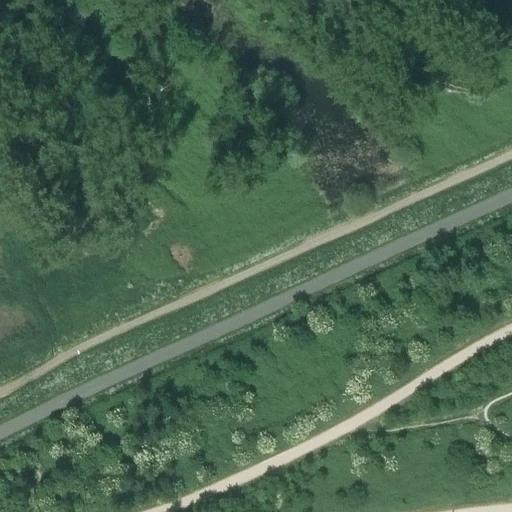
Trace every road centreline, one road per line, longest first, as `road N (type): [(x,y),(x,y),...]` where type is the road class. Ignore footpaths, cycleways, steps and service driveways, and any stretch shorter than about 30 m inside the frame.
road 1 (unknown): [(511,153),(0,391)]
road 2 (track): [(162,511),(341,430)]
road 3 (track): [(341,430),(511,332)]
